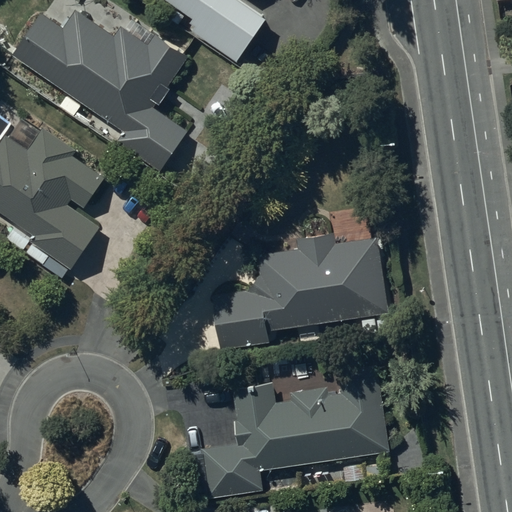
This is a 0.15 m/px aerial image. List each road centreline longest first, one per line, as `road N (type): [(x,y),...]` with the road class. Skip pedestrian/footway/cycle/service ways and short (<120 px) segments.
road 1 (secondary): [(511,508),(433,0)]
road 2 (residential): [(16,511),(30,403),(44,383),(74,369),(119,378),(135,400),(138,424),(113,485),(91,504),(62,511)]
